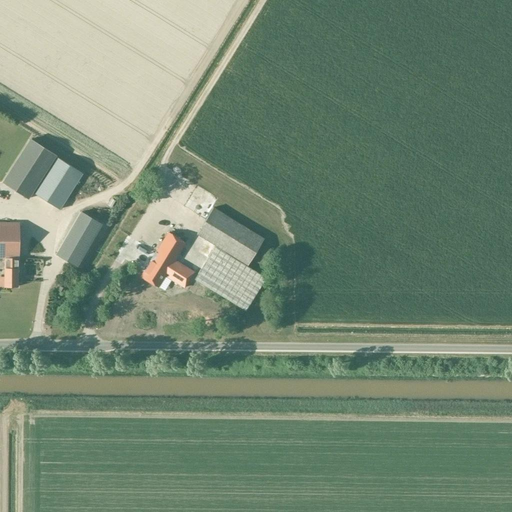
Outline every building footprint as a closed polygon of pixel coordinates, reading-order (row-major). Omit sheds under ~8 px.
[(31,193),(32,194),(55,157),(29,140),(1,183),(27,199),(31,193)] [(55,157),(32,194),(58,210),(81,174),(55,157)] [(198,189),(186,206),(200,216),(212,199),(198,189)] [(196,234),(225,252),(247,265),(263,239),(212,208),(196,234)] [(80,213),(55,255),(76,267),(101,225),(80,213)] [(17,269),(18,258),(18,224),(0,223),(0,258),(4,259),(3,287),(16,287),(17,269)] [(225,252),(196,234),(191,232),(184,244),(174,261),(193,273),(194,273),(197,275),(194,280),(246,311),(266,278),(225,253),(225,252)] [(174,261),(184,244),(167,233),(140,278),(157,288),(164,276),(184,288),(193,273),(174,261)]
